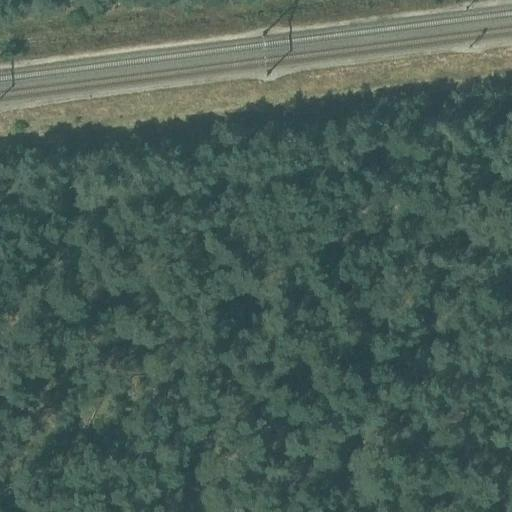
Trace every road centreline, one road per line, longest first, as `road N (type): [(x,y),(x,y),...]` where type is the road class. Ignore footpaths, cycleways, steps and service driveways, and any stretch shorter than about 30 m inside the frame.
road 1 (track): [(511,84),(160,136),(0,147)]
road 2 (track): [(0,222),(178,209),(511,166)]
